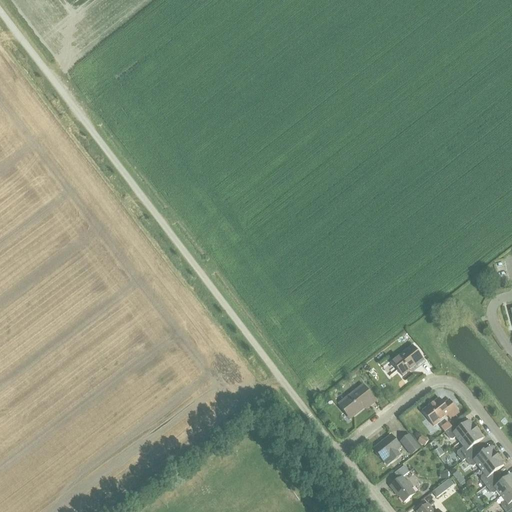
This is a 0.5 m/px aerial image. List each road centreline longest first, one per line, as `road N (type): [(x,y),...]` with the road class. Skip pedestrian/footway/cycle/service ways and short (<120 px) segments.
road 1 (unclassified): [(308,415),(0,12)]
road 2 (residential): [(511,453),(463,388),(447,380),(429,383),(339,453)]
